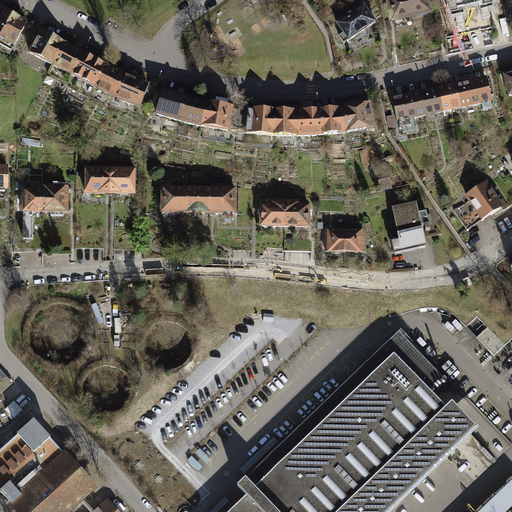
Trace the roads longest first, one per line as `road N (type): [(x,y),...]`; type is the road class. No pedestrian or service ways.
road 1 (residential): [(0,281),(229,266),(401,281),(460,272),(511,242)]
road 2 (residential): [(511,50),(311,88),(205,79),(160,63)]
road 3 (residential): [(0,348),(143,511)]
road 4 (residential): [(160,63),(38,0)]
